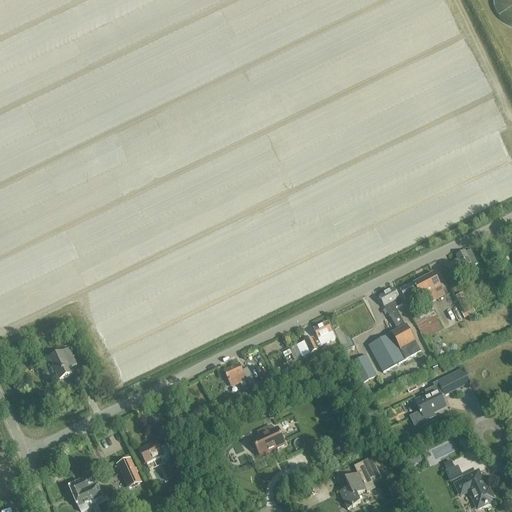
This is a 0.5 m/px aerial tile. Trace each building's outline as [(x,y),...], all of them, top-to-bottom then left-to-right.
[(511,26),(511,0),(494,0),(494,6),(498,15),(505,23),(511,26)] [(449,278),(475,266),(468,251),(462,253),(454,257),(455,260),(443,266),(449,278)] [(431,304),(444,297),(431,274),(399,291),(409,309),(416,305),(412,298),(419,294),(420,297),(425,295),(431,304)] [(406,326),(404,327),(395,309),(401,306),(393,290),(379,298),(397,332),(369,347),(383,373),(420,353),(406,326)] [(472,308),(470,309),(463,294),(455,298),(463,313),(461,314),(464,320),(475,314),(472,308)] [(497,304),(501,311),(511,305),(511,301),(510,297),(497,304)] [(434,312),(432,313),(431,310),(414,319),(429,349),(449,339),(434,312)] [(332,334),(331,334),(326,324),(314,330),(319,342),(315,344),(313,339),(282,353),(284,358),(292,355),(295,361),(318,350),(318,348),(335,340),(332,334)] [(49,360),(59,381),(72,374),(69,369),(76,366),(68,351),(49,360)] [(350,364),(360,385),(377,377),(366,356),(350,364)] [(247,368),(241,371),(238,365),(224,372),(231,386),(245,379),(248,386),(254,383),(247,368)] [(421,414),(410,419),(415,427),(425,422),(435,418),(433,413),(445,407),(441,398),(454,392),(448,379),(434,385),(436,388),(426,393),(428,397),(416,403),(421,414)] [(277,429),(273,431),(271,427),(264,430),(266,434),(252,441),(252,442),(250,443),(249,446),(251,449),(253,450),(256,449),(260,459),(270,455),(269,453),(285,445),(277,429)] [(156,442),(138,451),(145,465),(159,457),(162,462),(171,457),(166,446),(159,449),(156,442)] [(349,489),(339,493),(348,511),(360,505),(357,496),(366,492),(367,494),(376,489),(373,483),(382,479),(372,459),(354,468),(357,475),(345,481),(349,489)] [(130,460),(116,466),(127,490),(141,483),(130,460)] [(450,462),(444,465),(447,472),(451,482),(462,478),(457,467),(453,469),(450,462)] [(489,490),(487,491),(478,472),(463,480),(464,481),(455,486),(459,495),(468,491),(477,510),(493,503),(492,501),(494,500),(489,490)] [(93,483),(91,484),(89,478),(68,487),(77,509),(78,509),(79,511),(81,511),(88,509),(86,505),(102,498),(97,485),(95,486),(93,483)]
